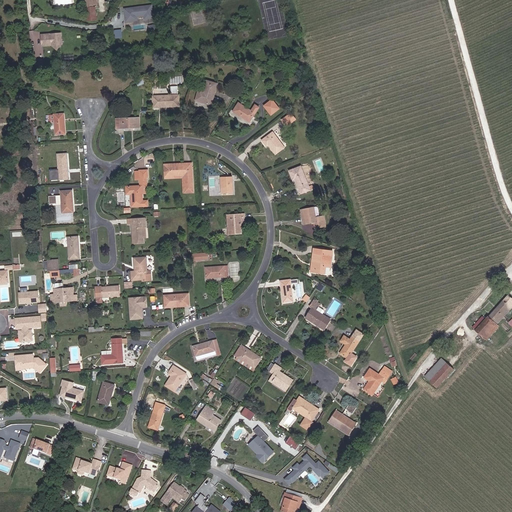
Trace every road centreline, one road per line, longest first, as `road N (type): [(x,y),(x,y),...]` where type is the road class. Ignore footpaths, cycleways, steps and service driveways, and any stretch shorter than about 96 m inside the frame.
road 1 (unknown): [(511,272),(408,394),(326,511)]
road 2 (residential): [(248,301),(264,272),(270,210),(240,163),(183,141),(137,150),(119,164)]
road 3 (residential): [(451,0),(511,212)]
road 4 (residential): [(125,439),(154,352),(176,333),(231,315)]
road 5 (unclassified): [(259,511),(216,467),(125,439)]
road 6 (unclassified): [(125,439),(50,416),(0,418)]
